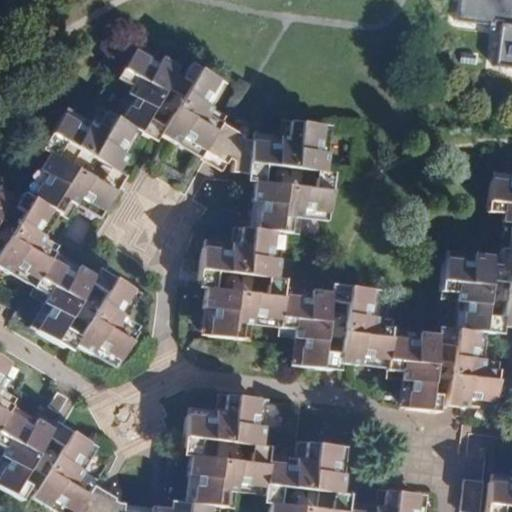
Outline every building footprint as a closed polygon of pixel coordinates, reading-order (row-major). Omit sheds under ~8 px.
[(511,0),(457,0),(455,18),(499,23),(494,64),(511,66),(511,0)] [(75,123),(52,110),(38,136),(51,145),(56,137),(104,164),(107,165),(109,163),(117,148),(111,144),(124,121),(143,132),(151,117),(143,112),(161,82),(176,91),(154,128),(173,138),(176,132),(201,145),(216,117),(198,106),(201,100),(197,97),(205,83),(210,74),(182,58),(174,73),(167,70),(172,61),(154,51),(151,54),(130,42),(112,73),(130,83),(126,90),(129,93),(116,116),(95,105),(85,123),(78,118),(75,123)] [(249,135),(245,164),(259,166),(261,158),(320,164),(322,145),(316,144),(320,115),(288,112),(285,132),(278,132),(277,138),(249,135)] [(216,117),(201,145),(221,157),(223,152),(234,134),(237,129),(216,117)] [(223,152),(227,154),(226,162),(245,164),(249,135),(234,134),(223,152)] [(0,216),(3,218),(0,223),(0,264),(3,259),(28,274),(24,281),(40,291),(42,293),(38,298),(43,302),(30,324),(56,341),(64,327),(55,322),(83,273),(65,263),(63,266),(47,256),(47,257),(38,250),(41,244),(24,235),(27,228),(24,226),(37,202),(51,211),(63,191),(69,195),(71,190),(96,204),(110,179),(97,171),(92,178),(51,155),(42,149),(32,167),(37,171),(23,195),(10,187),(3,200),(0,198),(0,216)] [(511,172),(511,173),(511,178),(484,175),(480,208),(498,211),(497,219),(505,220),(502,247),(494,246),(492,261),(500,262),(492,322),(511,324),(511,172)] [(224,248),(197,245),(194,275),(209,276),(211,268),(269,274),(271,254),(266,253),(269,225),(287,227),(290,205),(298,206),(298,201),(325,204),(328,176),(312,174),(311,181),(254,175),(251,196),(258,197),(254,224),(239,222),(236,243),(225,241),(224,248)] [(451,290),(451,297),(458,298),(454,326),(438,324),(435,343),(427,341),(428,335),(409,332),(408,340),(380,336),(381,326),(365,324),(367,314),(360,313),(364,287),(333,282),(331,299),(339,300),(331,359),(351,362),(352,354),(377,358),(376,366),(396,369),(395,378),(403,379),(400,407),(428,411),(430,394),(421,393),(426,357),(442,359),(437,401),(460,404),(461,398),(485,401),(488,375),(489,369),(469,366),(470,358),(466,357),(469,328),(484,330),(487,313),(476,312),(483,254),(466,252),(464,252),(463,258),(436,254),(431,287),(451,290)] [(121,283),(97,269),(89,283),(95,287),(67,337),(84,347),(88,341),(111,354),(127,326),(111,317),(114,310),(108,306),(121,283)] [(317,351),(324,289),(301,286),(300,295),(278,292),(279,284),(263,282),(262,290),(203,284),(200,306),(207,307),(204,331),(237,335),(239,316),(247,317),(248,312),(276,315),(274,325),(292,327),(291,336),(296,337),(292,364),(324,368),(325,357),(326,352),(317,351)] [(57,395),(48,389),(38,405),(47,411),(57,395)] [(208,419),(181,417),(177,447),(193,449),(195,439),(252,445),(254,425),(248,424),(251,397),(220,394),(217,415),(209,414),(208,419)] [(20,482),(27,487),(23,496),(40,507),(45,500),(63,511),(68,511),(84,486),(66,475),(72,466),(68,462),(80,442),(53,426),(43,442),(51,447),(34,475),(19,465),(40,428),(24,417),(20,423),(0,411),(0,488),(12,495),(20,482)] [(190,477),(187,502),(173,500),(171,511),(163,511),(164,510),(143,507),(142,511),(125,511),(115,511),(114,511),(203,511),(204,505),(218,506),(221,486),(229,486),(230,481),(257,484),(255,495),(270,496),(271,487),(331,492),(333,473),(325,472),(328,444),(296,441),(293,462),(285,462),(284,466),(259,464),(260,453),(245,452),(243,460),(185,455),(182,475),(190,477)] [(457,511),(471,511),(475,483),(456,480),(452,511),(457,511)] [(481,483),(477,511),(494,511),(495,507),(511,508),(511,481),(509,481),(508,486),(481,483)] [(84,486),(68,511),(95,511),(103,498),(84,486)] [(320,510),(263,505),(261,511),(405,511),(407,494),(375,491),(372,511),(364,510),(363,511),(335,511),(337,503),(321,501),(320,510)] [(103,498),(95,511),(114,511),(115,511),(116,502),(106,500),(103,498)]
